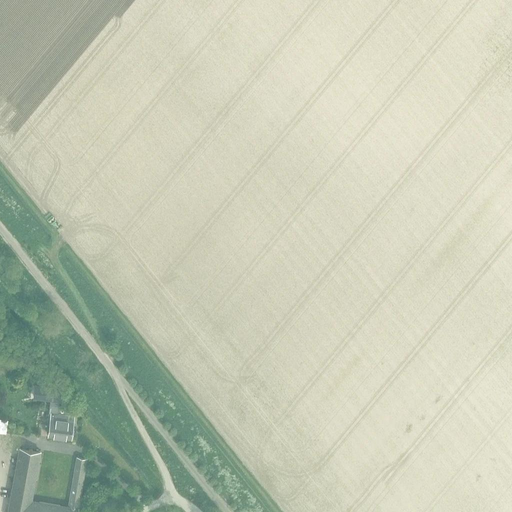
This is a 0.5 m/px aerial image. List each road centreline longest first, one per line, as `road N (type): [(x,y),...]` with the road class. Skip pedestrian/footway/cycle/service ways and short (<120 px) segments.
road 1 (track): [(107,362),(49,251),(0,202)]
road 2 (unclassified): [(115,372),(0,228)]
road 3 (unclassified): [(225,511),(115,372)]
road 4 (unclassified): [(181,502),(115,372)]
